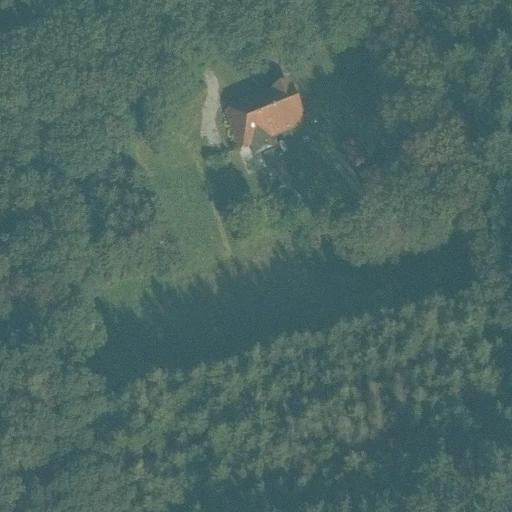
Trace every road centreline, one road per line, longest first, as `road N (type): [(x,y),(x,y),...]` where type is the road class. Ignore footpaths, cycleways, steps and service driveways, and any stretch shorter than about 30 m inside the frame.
road 1 (track): [(437,0),(511,208)]
road 2 (unclassified): [(0,83),(128,4)]
